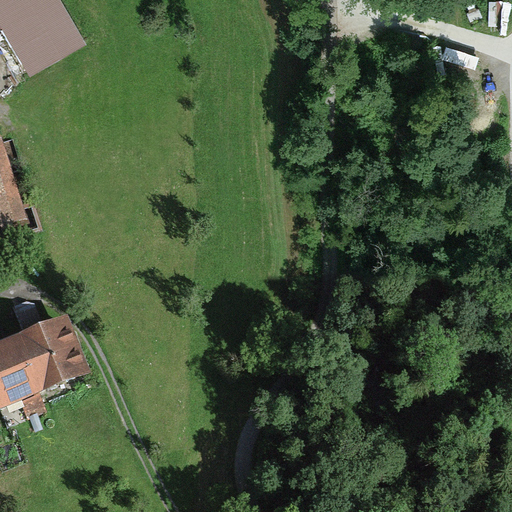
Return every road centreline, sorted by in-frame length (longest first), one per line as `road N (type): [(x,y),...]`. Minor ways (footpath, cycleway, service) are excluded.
road 1 (residential): [(327,0),(328,303),(247,438),(244,482),(254,511)]
road 2 (track): [(176,511),(68,313),(0,292)]
